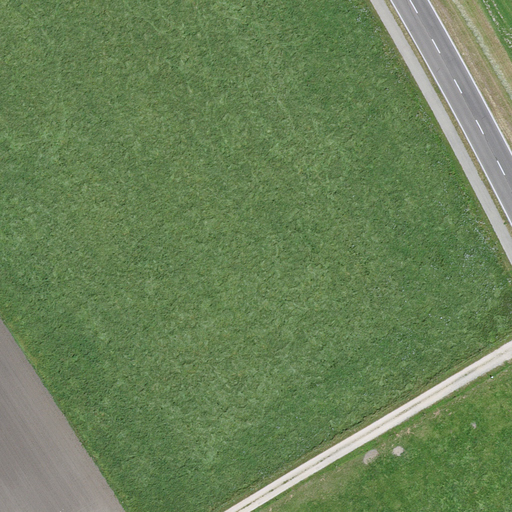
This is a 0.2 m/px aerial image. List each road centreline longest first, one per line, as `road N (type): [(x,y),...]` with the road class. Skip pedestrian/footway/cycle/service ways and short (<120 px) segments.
road 1 (track): [(511,351),(235,511)]
road 2 (secondary): [(407,0),(511,193)]
